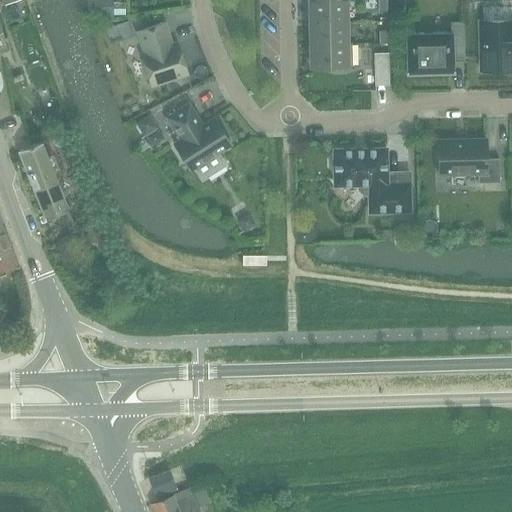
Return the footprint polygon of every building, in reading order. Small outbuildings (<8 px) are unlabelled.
[(112,0),(94,0),(95,6),(95,16),(113,16),(113,15),(113,6),(113,3),(112,0)] [(341,0),(309,1),(310,23),(346,22),(345,0),(341,0)] [(387,0),(379,0),(380,12),(388,11),(387,0)] [(125,3),(113,3),(113,6),(113,15),(125,15),(125,3)] [(511,19),(479,21),(480,70),(511,69),(511,19)] [(141,55),(151,85),(188,73),(178,43),(171,45),(164,22),(138,31),(146,53),(141,55)] [(310,23),(310,45),(347,44),(346,22),(310,23)] [(465,61),(464,22),(450,22),(451,33),(406,33),(407,72),(453,71),(453,61),(465,61)] [(388,31),(380,31),(380,43),(389,43),(388,31)] [(351,44),(347,44),(310,45),(310,67),(333,66),(334,70),(346,70),(346,66),(352,66),(351,44)] [(3,50),(10,87),(20,85),(17,67),(22,66),(21,59),(14,60),(12,48),(3,50)] [(389,53),(376,53),(376,69),(377,85),(390,85),(389,69),(389,53)] [(189,102),(166,117),(180,139),(174,143),(191,170),(193,168),(202,182),(228,166),(219,152),(231,144),(214,117),(207,122),(203,124),(189,102)] [(161,105),(152,110),(154,114),(163,108),(161,105)] [(41,113),(33,116),(37,129),(45,125),(41,113)] [(149,115),(137,123),(145,135),(156,127),(149,115)] [(478,183),(500,182),(499,158),(486,159),(486,139),(438,140),(439,174),(478,174),(478,183)] [(18,150),(32,185),(44,216),(69,206),(62,187),(59,180),(62,179),(60,172),(54,158),(50,160),(43,141),(18,150)] [(334,156),(331,160),(331,166),(334,170),(334,185),(358,185),(358,189),(364,195),(369,195),(369,212),(410,211),(410,183),(387,184),(386,148),(334,149),(334,156)] [(248,214),(238,220),(245,230),(255,224),(248,214)] [(0,273),(18,266),(0,218),(0,273)] [(298,229),(297,229),(297,243),(311,242),(311,228),(298,229)] [(242,255),(242,265),(266,265),(266,255),(242,255)] [(122,276),(113,281),(118,291),(119,293),(128,289),(127,286),(122,276)] [(157,494),(176,485),(168,470),(150,479),(157,494)] [(157,502),(152,504),(155,511),(200,511),(199,507),(210,503),(203,485),(192,490),(191,488),(173,495),(159,501),(157,502)]
